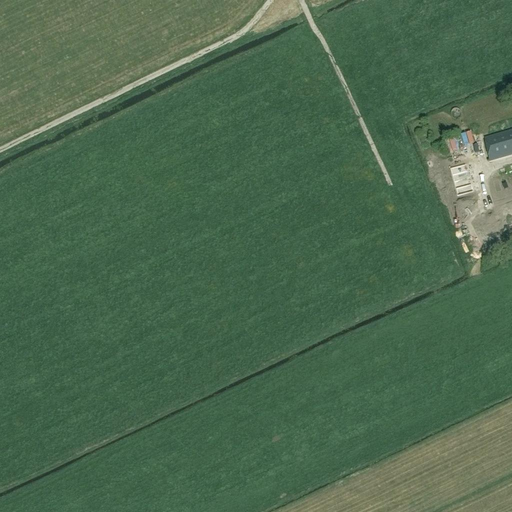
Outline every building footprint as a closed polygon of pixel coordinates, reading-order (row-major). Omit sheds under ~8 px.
[(460,114),(464,126),(471,124),(467,111),(460,114)] [(511,130),(484,138),(489,162),(511,155),(511,130)] [(477,199),(475,192),(467,163),(432,173),(440,202),(457,197),(459,204),(477,199)] [(511,204),(477,222),(490,249),(511,238),(511,204)] [(466,223),(456,226),(462,242),(471,238),(466,223)]
